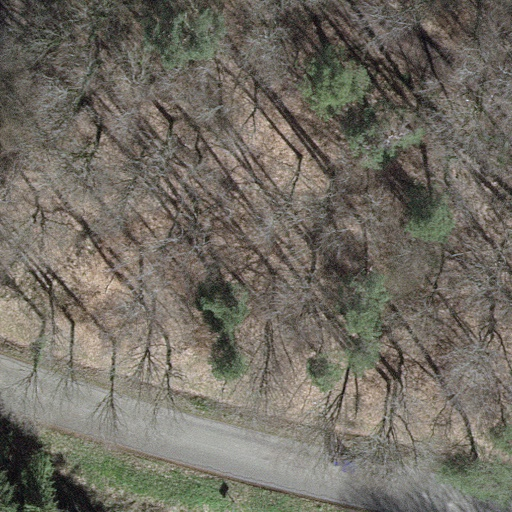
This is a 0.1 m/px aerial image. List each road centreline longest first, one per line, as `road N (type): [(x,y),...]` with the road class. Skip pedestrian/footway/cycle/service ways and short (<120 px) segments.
road 1 (tertiary): [(511,506),(306,462),(0,374)]
road 2 (track): [(340,0),(511,102)]
